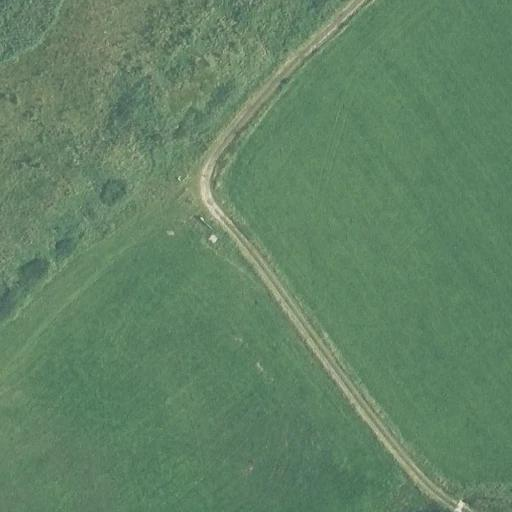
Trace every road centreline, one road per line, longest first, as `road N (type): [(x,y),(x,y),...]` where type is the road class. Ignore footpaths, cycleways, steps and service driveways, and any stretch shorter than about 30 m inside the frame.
road 1 (track): [(461,511),(422,476),(199,189)]
road 2 (track): [(199,189),(216,154),(299,55),(361,0)]
